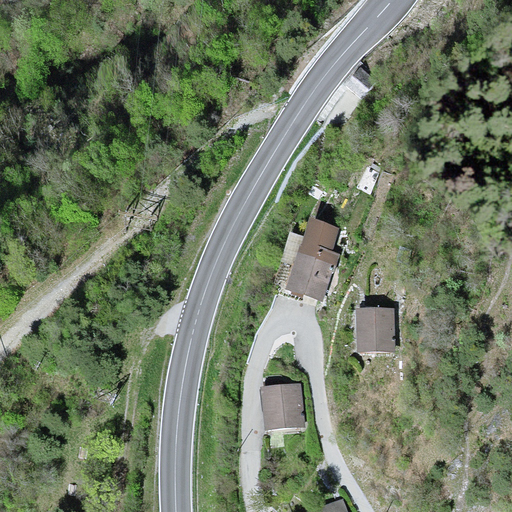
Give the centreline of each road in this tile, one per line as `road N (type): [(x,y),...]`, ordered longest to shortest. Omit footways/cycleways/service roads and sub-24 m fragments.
road 1 (secondary): [(391,0),(312,93),(231,226),(192,333),(176,511)]
road 2 (track): [(231,226),(173,287),(132,384),(115,511)]
